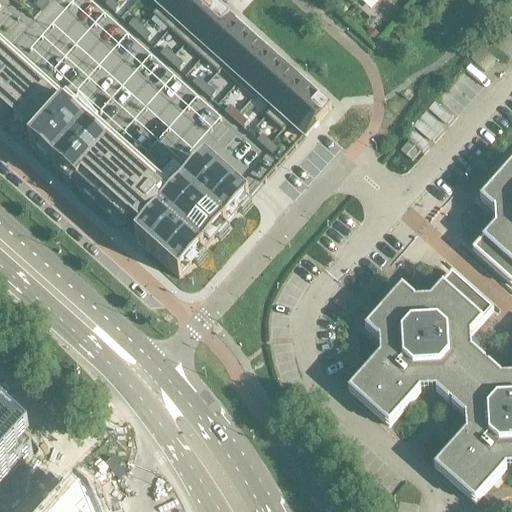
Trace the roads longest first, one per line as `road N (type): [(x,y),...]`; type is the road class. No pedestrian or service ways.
road 1 (residential): [(197,328),(0,152)]
road 2 (unclassified): [(197,328),(348,160)]
road 3 (tertiary): [(156,383),(0,241)]
road 4 (residential): [(37,511),(156,383)]
road 5 (tertiary): [(265,511),(209,426),(156,383)]
road 6 (tertiary): [(156,383),(163,430),(218,511)]
